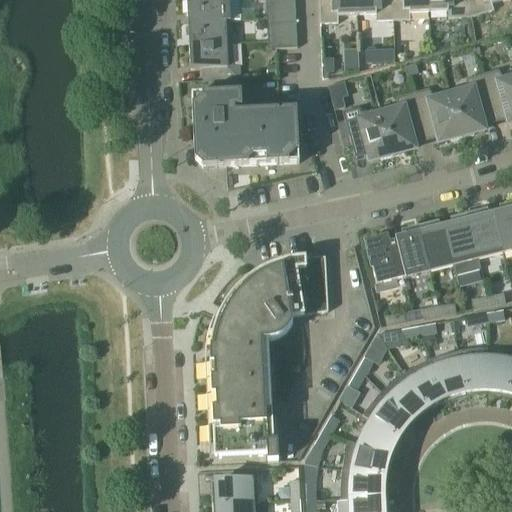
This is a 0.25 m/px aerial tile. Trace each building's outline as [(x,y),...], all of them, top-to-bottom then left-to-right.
[(186,3),(187,25),(230,23),(240,23),(239,0),(186,3)] [(356,18),(355,0),(318,0),(320,27),(338,26),(337,19),(356,18)] [(355,0),(356,18),(375,17),(376,24),(393,24),(391,0),(355,0)] [(391,0),(393,24),(410,23),(409,16),(428,15),(427,0),(391,0)] [(427,0),(428,15),(447,14),(447,21),(471,20),(467,0),(427,0)] [(467,0),(471,20),(493,13),(491,6),(509,1),(508,0),(467,0)] [(265,2),(266,14),(295,13),(294,1),(265,2)] [(266,14),(267,27),(296,25),(295,13),(266,14)] [(187,25),(188,48),(231,46),(230,23),(187,25)] [(267,27),(267,39),(296,38),(296,25),(267,27)] [(296,38),(267,39),(268,52),(297,50),(296,38)] [(231,46),(188,48),(189,72),(208,71),(208,83),(239,82),(239,69),(232,69),(231,46)] [(376,53),(365,54),(365,66),(377,65),(376,53)] [(332,61),(322,61),(323,74),(332,74),(332,61)] [(414,66),(406,68),(409,79),(417,77),(414,66)] [(497,73),(482,77),(494,120),(505,117),(508,126),(511,124),(511,80),(505,83),(497,73)] [(465,93),(450,97),(462,140),(473,137),(472,136),(484,132),(481,123),(494,120),(482,77),(467,81),(465,93)] [(343,85),(328,89),(334,113),(345,110),(342,100),(347,99),(343,85)] [(428,92),(413,96),(424,139),(436,135),(438,145),(450,142),(450,143),(462,140),(450,97),(435,101),(428,92)] [(296,113),(234,115),(234,111),(241,111),(241,95),(191,97),(193,150),(214,170),(225,169),(299,166),(296,113)] [(396,111),(381,115),(392,159),(403,156),(403,154),(414,151),(412,142),(424,139),(413,96),(398,100),(396,111)] [(392,159),(381,115),(365,119),(358,110),(342,114),(355,161),(356,161),(355,157),(366,154),(369,163),(380,160),(381,162),(392,159)] [(500,216),(493,218),(502,256),(511,253),(511,208),(505,210),(500,211),(500,210),(499,211),(500,216)] [(484,215),(467,220),(478,262),(502,256),(493,218),(484,220),(484,217),(485,217),(484,215)] [(451,229),(444,231),(453,269),(455,276),(480,270),(478,262),(467,220),(456,223),(452,224),(451,223),(450,223),(451,229)] [(435,228),(418,232),(429,275),(453,269),(444,231),(435,233),(435,229),(436,229),(435,228)] [(403,241),(395,243),(404,281),(429,275),(418,232),(407,235),(403,236),(402,235),(401,235),(403,241)] [(404,281),(395,243),(387,245),(386,241),(387,241),(386,240),(364,246),(364,247),(365,247),(377,294),(396,290),(394,283),(404,281)] [(214,461),(211,461),(210,460),(209,460),(209,462),(267,458),(267,465),(278,464),(277,444),(267,445),(262,341),(268,343),(270,343),(273,343),(275,342),(278,341),(280,340),(282,338),(284,337),(286,335),(288,333),(289,331),(290,329),(292,327),(292,326),(291,320),(327,314),(325,260),(304,261),(295,262),(286,263),(278,266),(269,269),(261,273),(253,278),(246,283),(241,288),(235,293),(231,299),(227,304),(222,311),(227,313),(223,323),(213,319),(209,330),(206,340),(205,351),(209,351),(209,364),(204,364),(205,383),(210,382),(211,396),(206,396),(207,414),(212,414),(212,427),(207,427),(208,445),(213,445),(214,461)] [(503,296),(487,300),(489,309),(505,306),(503,296)] [(489,309),(487,300),(471,303),(473,313),(489,309)] [(454,306),(438,309),(439,319),(456,316),(454,306)] [(439,319),(438,309),(421,312),(423,322),(439,319)] [(502,313),(486,316),(487,325),(504,322),(502,313)] [(385,319),(387,329),(404,326),(403,316),(385,319)] [(487,325),(486,316),(469,319),(471,329),(487,325)] [(434,326),(418,329),(419,338),(436,335),(434,326)] [(419,338),(418,329),(401,333),(403,342),(419,338)] [(468,360),(459,362),(465,396),(472,395),(479,394),(486,394),(487,359),(477,360),(468,360)] [(496,360),(487,359),(486,394),(493,394),(500,395),(507,396),(511,373),(511,362),(505,361),(496,360)] [(364,360),(356,374),(364,379),(372,364),(364,360)] [(412,371),(403,376),(427,411),(433,408),(439,405),(445,402),(432,370),(429,362),(420,366),(412,371)] [(441,366),(432,370),(445,402),(452,399),(459,397),(465,396),(459,362),(450,364),(441,366)] [(364,379),(356,374),(347,389),(355,393),(364,379)] [(388,388),(381,395),(411,425),(416,420),(421,416),(427,411),(403,376),(395,382),(388,388)] [(362,418),(369,423),(398,441),(402,435),(406,430),(411,425),(381,395),(374,403),(368,410),(362,418)] [(330,418),(322,433),(330,438),(338,423),(330,418)] [(360,439),(357,448),(389,460),(392,453),(395,447),(398,441),(369,423),(364,431),(360,439)] [(330,438),(322,433),(314,448),(322,452),(330,438)] [(343,464),(342,473),(384,480),(385,473),(387,466),(389,460),(357,448),(349,445),(346,454),(343,464)] [(211,495),(211,507),(258,505),(256,471),(233,472),(233,483),(210,484),(210,487),(215,487),(215,495),(211,495)] [(340,493),(340,503),(383,501),(382,494),(383,487),(384,480),(342,473),(340,483),(340,493)] [(289,484),(290,503),(300,503),(299,483),(289,484)] [(305,487),(306,504),(315,504),(314,487),(305,487)] [(340,511),(383,511),(383,501),(340,503),(340,511)] [(300,511),(300,503),(290,503),(290,511),(300,511)]
